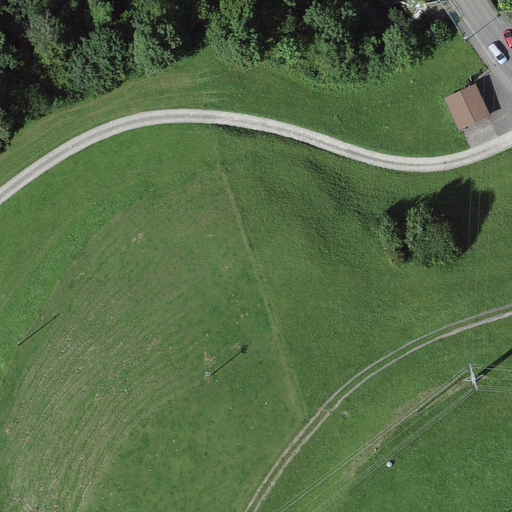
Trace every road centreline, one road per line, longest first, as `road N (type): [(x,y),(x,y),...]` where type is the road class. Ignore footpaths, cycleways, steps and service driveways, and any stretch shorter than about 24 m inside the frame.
road 1 (residential): [(511,139),(453,162),(413,166),(233,119),(166,114),(113,125),(0,200)]
road 2 (track): [(249,511),(336,393),(447,325),(511,305)]
